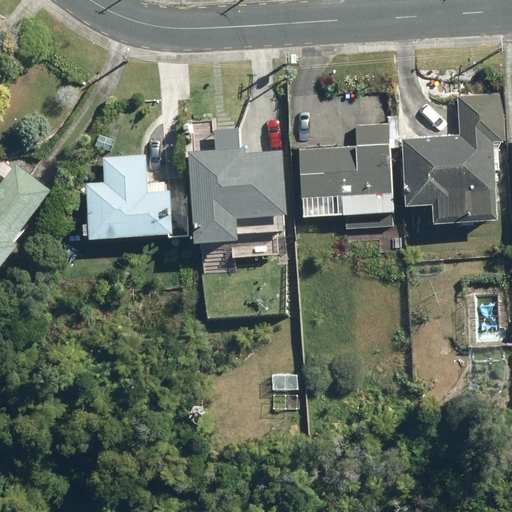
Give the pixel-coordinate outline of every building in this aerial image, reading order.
[(505,144),(502,94),(456,96),(458,138),(398,140),(401,210),(428,208),(429,229),(496,226),(492,145),(505,144)] [(296,151),(299,221),(391,216),(386,126),(355,127),(357,148),(296,151)] [(244,153),(186,155),(190,252),(235,250),(234,227),(284,225),(281,159),(244,160),(244,153)] [(82,187),(85,246),(187,242),(184,179),(145,180),(144,158),(101,160),(102,186),(82,187)] [(0,272),(17,251),(12,247),(51,197),(13,167),(0,184),(0,272)]
